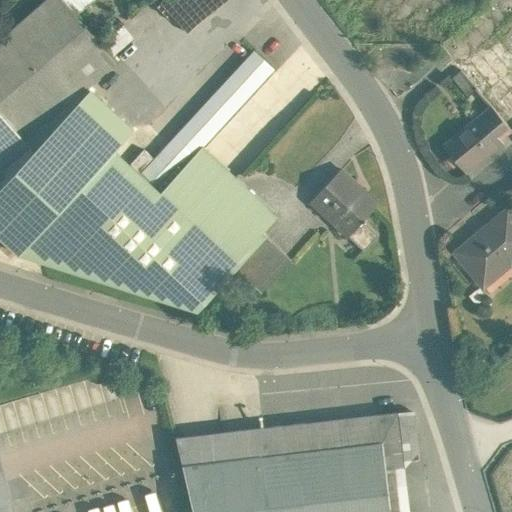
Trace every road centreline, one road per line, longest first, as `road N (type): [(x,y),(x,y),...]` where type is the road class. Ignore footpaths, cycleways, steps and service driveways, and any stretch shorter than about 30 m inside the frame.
road 1 (residential): [(436,340),(265,354),(0,278)]
road 2 (residential): [(308,0),(379,98),(406,154),(430,244),(436,340)]
road 3 (residential): [(436,340),(482,511)]
